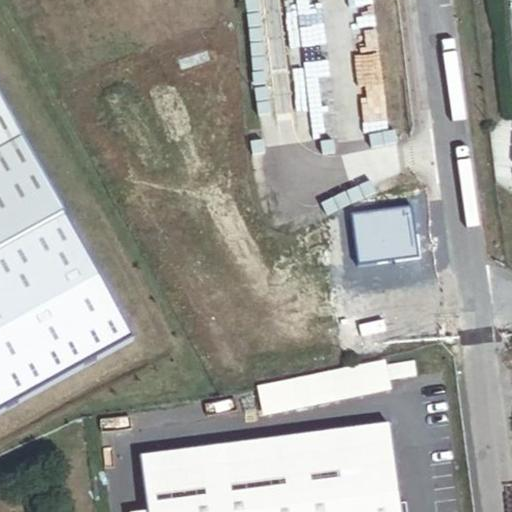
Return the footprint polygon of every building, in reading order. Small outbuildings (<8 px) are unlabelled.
[(0,414),(135,341),(61,216),(0,104),(0,414)] [(511,141),(503,141),(500,187),(511,187),(511,141)] [(420,372),(417,356),(388,362),(392,377),(420,372)] [(396,437),(393,412),(142,445),(146,469),(396,437)] [(405,511),(396,437),(146,469),(150,511),(405,511)]
